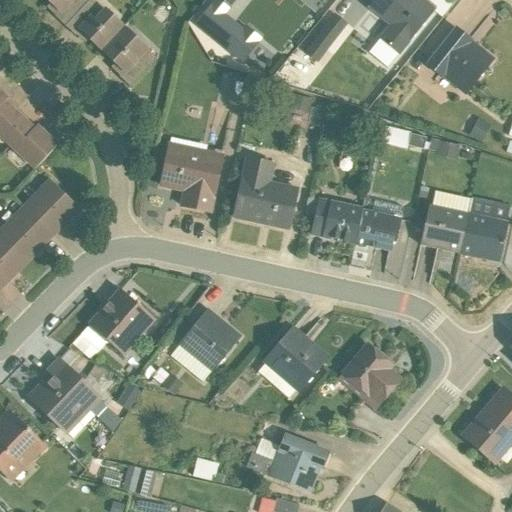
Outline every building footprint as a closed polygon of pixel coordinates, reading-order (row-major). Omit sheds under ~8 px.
[(44,0),(49,4),(45,9),(54,17),(53,18),(63,28),(89,0),(44,0)] [(100,52),(123,28),(103,9),(102,10),(90,0),(89,0),(63,28),(74,38),(79,32),(75,37),(84,45),(88,41),(100,52)] [(214,0),(215,0),(230,13),(241,0),(214,0)] [(432,12),(416,0),(375,0),(366,11),(387,28),(377,41),(396,57),(432,12)] [(346,26),(330,14),(300,53),(316,65),(346,26)] [(147,51),(123,28),(100,52),(113,65),(109,69),(118,77),(118,78),(128,88),(155,60),(147,53),(147,51)] [(455,31),(425,69),(440,82),(443,79),(464,95),(491,62),(468,43),(469,41),(455,31)] [(310,102),(293,97),(289,110),(306,116),(310,102)] [(0,107),(0,140),(2,142),(21,121),(14,114),(16,111),(6,101),(0,107)] [(55,148),(24,119),(2,142),(32,172),(55,148)] [(489,128),(477,121),(468,137),(480,144),(489,128)] [(383,129),(379,144),(407,151),(407,149),(421,152),(424,140),(407,136),(408,134),(383,129)] [(206,149),(171,141),(159,187),(177,191),(178,186),(184,188),(180,207),(208,214),(221,156),(205,153),(206,149)] [(458,148),(430,141),(428,152),(436,154),(435,158),(455,162),(458,148)] [(273,166),(245,160),(232,219),(287,231),(296,189),(270,184),(273,166)] [(78,211),(49,182),(22,210),(50,238),(61,227),(62,228),(78,211)] [(427,207),(419,246),(457,255),(470,201),(434,193),(430,208),(427,207)] [(511,226),(505,225),(504,225),(508,207),(471,199),(467,216),(457,255),(502,265),(511,226)] [(316,202),(306,200),(302,216),(314,219),(310,236),(354,246),(361,212),(361,210),(360,210),(317,200),(316,202)] [(361,212),(354,246),(389,253),(390,247),(394,244),(399,220),(397,220),(400,209),(372,203),(369,214),(361,212)] [(22,210),(0,232),(0,242),(24,265),(50,238),(22,210)] [(0,289),(24,265),(0,242),(0,289)] [(152,321),(119,291),(87,327),(121,357),(152,321)] [(169,358),(201,384),(209,374),(210,374),(239,339),(206,311),(177,347),(177,348),(169,358)] [(263,367),(257,374),(287,400),(293,393),(295,394),(325,359),(291,331),(261,365),(263,367)] [(80,338),(72,347),(90,360),(97,353),(80,338)] [(390,368),(365,347),(337,380),(373,411),(398,381),(387,372),(390,368)] [(80,384),(57,362),(46,373),(50,376),(28,399),(71,440),(93,417),(88,413),(99,402),(89,391),(95,385),(98,388),(108,374),(96,367),(93,364),(86,374),(88,375),(80,384)] [(169,376),(160,387),(172,397),(181,385),(169,376)] [(127,386),(115,405),(127,413),(139,393),(127,386)] [(460,438),(494,467),(511,445),(511,398),(501,390),(460,438)] [(98,403),(88,413),(110,433),(120,424),(98,403)] [(44,450),(7,413),(0,420),(0,472),(11,483),(44,450)] [(250,454),(245,468),(308,493),(318,469),(320,470),(326,454),(283,436),(278,447),(260,440),(254,455),(250,454)] [(216,466),(196,460),(191,478),(221,485),(223,477),(214,475),(216,466)] [(109,462),(103,482),(134,491),(140,472),(109,462)] [(275,502),(271,511),(295,511),(297,506),(275,502)]
